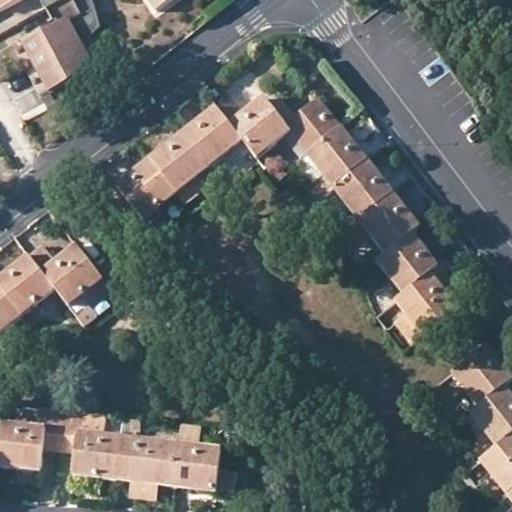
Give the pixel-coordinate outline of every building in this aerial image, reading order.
[(0,0),(6,10),(24,0),(41,0),(48,10),(65,0),(0,0)] [(65,0),(48,10),(58,28),(25,46),(51,95),(94,72),(78,42),(103,28),(93,0),(65,0)] [(176,0),(148,0),(158,13),(176,0)] [(219,110),(246,144),(260,161),(293,135),(310,157),(344,130),(321,100),(287,127),(267,100),(247,115),(234,98),(219,110)] [(219,110),(185,136),(212,170),(246,144),(219,110)] [(325,198),(336,190),(370,163),(344,130),(310,157),(326,177),(315,185),(307,191),(318,204),(325,198)] [(198,180),(205,190),(220,180),(212,170),(185,136),(151,162),(178,196),(198,180)] [(241,176),(257,160),(245,148),(229,164),(241,176)] [(300,165),(315,185),(326,177),(310,157),(300,165)] [(178,196),(151,162),(118,188),(145,221),(178,196)] [(370,163),(336,190),(363,222),(396,196),(370,163)] [(207,193),(205,190),(198,180),(178,196),(187,208),(207,193)] [(396,196),(363,222),(376,239),(389,256),(413,237),(422,229),(396,196)] [(365,247),(376,239),(363,222),(352,231),(365,247)] [(413,237),(389,256),(381,262),(407,296),(440,270),(413,237)] [(85,298),(105,281),(78,246),(57,263),(44,247),(31,258),(57,291),(71,309),(85,298)] [(57,291),(31,258),(0,282),(0,287),(23,318),(57,291)] [(407,317),(425,339),(459,311),(442,290),(460,276),(450,263),(440,270),(407,296),(397,304),(407,317)] [(115,294),(105,281),(85,298),(95,311),(115,294)] [(0,336),(12,327),(23,318),(0,287),(0,336)] [(414,348),(425,339),(407,317),(397,325),(414,348)] [(0,336),(0,354),(1,356),(22,340),(12,327),(0,336)] [(511,384),(511,379),(488,349),(455,376),(482,409),(507,389),(511,384)] [(511,439),(511,396),(507,389),(482,409),(473,416),(500,449),(511,439)] [(46,446),(62,449),(67,412),(43,409),(39,430),(3,425),(0,453),(0,467),(42,474),(45,453),(46,446)] [(78,451),(77,457),(74,476),(118,482),(123,439),(105,437),(107,417),(67,412),(62,449),(78,451)] [(184,426),(182,446),(176,490),(218,495),(218,491),(237,493),(239,475),(220,473),(222,451),(202,449),(204,429),(184,426)] [(176,490),(182,446),(123,439),(118,482),(133,484),(160,488),(176,490)] [(511,439),(500,449),(483,463),(510,497),(511,494),(511,439)] [(61,455),(62,449),(46,446),(45,453),(61,455)] [(62,449),(61,455),(77,457),(78,451),(62,449)] [(158,502),(160,488),(133,484),(131,499),(158,502)]
